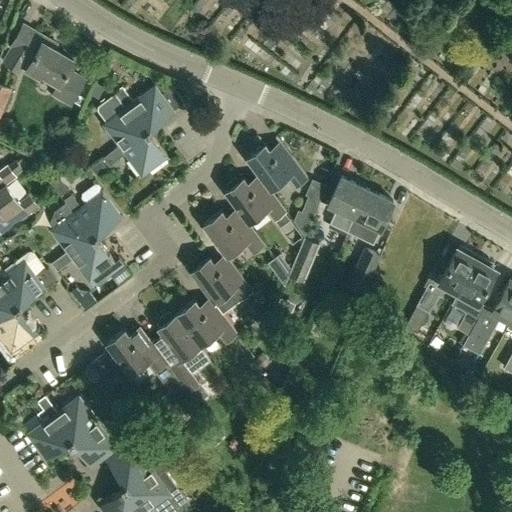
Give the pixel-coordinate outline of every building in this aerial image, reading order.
[(83,78),(67,69),(72,60),(46,45),(48,41),(22,25),(9,47),(1,61),(20,72),(23,67),(25,68),(38,76),(56,86),(53,93),(70,102),(83,78)] [(0,82),(0,114),(12,87),(0,82)] [(172,84),(161,92),(155,84),(132,100),(121,85),(113,91),(114,92),(124,106),(128,104),(145,125),(151,126),(174,110),(173,108),(183,101),(172,84)] [(97,108),(106,119),(102,122),(118,145),(122,149),(145,131),(150,132),(151,126),(145,125),(128,104),(124,106),(114,92),(98,104),(97,108)] [(122,149),(118,145),(111,150),(103,156),(108,164),(124,152),(140,173),(167,155),(150,132),(145,131),(122,149)] [(244,157),(268,190),(269,189),(287,176),(294,186),(307,176),(291,155),(280,163),(264,142),(244,157)] [(0,185),(4,183),(15,176),(14,175),(22,169),(15,158),(7,165),(0,169),(0,185)] [(90,165),(97,175),(107,168),(101,158),(90,165)] [(354,215),(367,187),(342,175),(328,203),(336,207),(329,221),(347,230),(354,215)] [(245,223),(248,222),(265,209),(273,219),(285,210),(269,189),(268,190),(257,197),(242,176),(240,178),(235,176),(227,183),(227,187),(223,191),(245,223)] [(60,178),(52,184),(61,195),(68,190),(60,178)] [(0,215),(7,210),(15,222),(37,207),(28,195),(18,202),(4,183),(0,185),(0,215)] [(85,202),(80,205),(72,193),(64,199),(65,201),(63,202),(71,212),(76,209),(93,231),(99,232),(121,216),(101,190),(102,189),(98,184),(93,183),(82,192),(81,197),(85,202)] [(393,200),(367,187),(354,215),(380,228),(393,200)] [(304,235),(305,235),(320,198),(308,194),(301,210),(297,208),(293,219),(304,235)] [(49,228),(65,251),(68,255),(91,237),(97,238),(99,232),(93,231),(76,209),(71,212),(63,202),(54,209),(50,220),(54,225),(49,228)] [(263,243),(248,222),(245,223),(236,230),(221,209),(202,224),(224,256),(243,241),(251,252),(263,243)] [(23,232),(17,224),(7,231),(14,239),(23,232)] [(320,241),(305,235),(304,235),(291,268),(289,273),(304,280),(320,241)] [(114,260),(97,238),(91,237),(68,255),(65,251),(58,257),(50,263),(56,271),(64,265),(72,259),(88,281),(92,286),(104,277),(105,278),(124,265),(118,257),(114,260)] [(362,245),(347,283),(364,290),(380,252),(362,245)] [(447,283),(459,290),(479,254),(463,245),(461,249),(457,247),(436,285),(429,281),(426,286),(416,304),(428,311),(438,293),(441,294),(447,283)] [(0,281),(15,302),(21,304),(26,300),(56,278),(47,267),(44,267),(32,252),(28,250),(0,270),(0,281)] [(459,290),(469,296),(463,307),(467,310),(458,326),(469,332),(469,333),(485,305),(478,301),(496,269),(492,266),(494,262),(479,254),(459,290)] [(222,310),(239,298),(251,289),(235,267),(224,276),(209,255),(189,269),(213,302),(215,301),(222,310)] [(288,264),(275,273),(284,284),(289,273),(291,268),(288,264)] [(485,305),(469,333),(469,332),(462,344),(479,353),(500,314),(510,319),(511,320),(511,317),(511,278),(509,277),(491,309),(485,305)] [(0,318),(15,308),(20,310),(21,304),(15,302),(0,281),(0,318)] [(175,313),(199,345),(217,331),(225,341),(237,332),(221,311),(210,319),(194,299),(175,313)] [(0,336),(10,351),(36,331),(20,310),(15,308),(0,318),(0,336)] [(161,356),(166,362),(177,377),(187,392),(200,382),(192,371),(209,358),(199,345),(175,313),(172,315),(170,312),(167,312),(158,318),(158,321),(160,324),(156,327),(172,348),(161,356)] [(166,362),(161,356),(150,341),(138,324),(126,332),(123,328),(104,342),(127,374),(146,360),(154,370),(166,362)] [(105,350),(90,360),(105,380),(119,369),(105,350)] [(511,350),(503,367),(511,372),(511,350)] [(165,408),(186,392),(179,383),(157,398),(165,408)] [(52,413),(56,410),(49,402),(44,394),(36,399),(43,408),(37,413),(42,420),(26,432),(45,459),(68,442),(68,436),(52,413)] [(116,446),(94,416),(78,394),(56,410),(52,413),(68,436),(68,442),(73,443),(89,465),(116,446)] [(151,466),(148,462),(132,440),(105,459),(122,482),(128,483),(151,466)] [(181,455),(172,444),(156,456),(148,462),(151,466),(128,483),(122,482),(121,487),(128,488),(144,511),(148,509),(149,511),(175,511),(181,508),(168,490),(177,484),(166,469),(171,466),(169,464),(181,455)] [(149,511),(148,509),(144,511),(128,488),(121,487),(98,504),(104,511),(149,511)]
